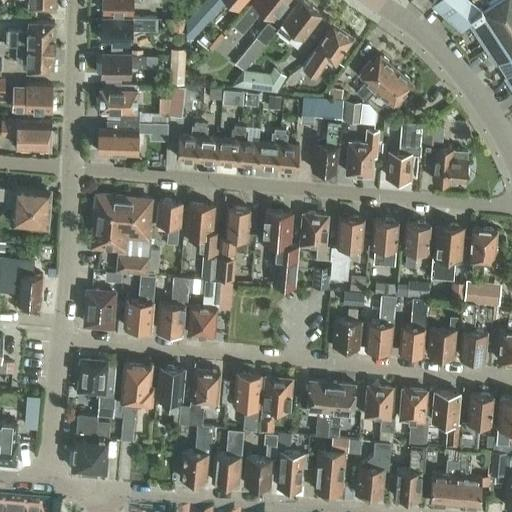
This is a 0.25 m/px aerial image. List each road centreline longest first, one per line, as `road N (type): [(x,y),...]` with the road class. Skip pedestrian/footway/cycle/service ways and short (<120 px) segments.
road 1 (residential): [(511,377),(61,338)]
road 2 (residential): [(511,207),(71,168)]
road 3 (residential): [(334,511),(103,486)]
road 4 (residential): [(511,157),(451,61),(373,0)]
road 5 (residential): [(61,338),(71,168)]
road 6 (residential): [(71,168),(76,0)]
road 7 (residential): [(47,480),(61,338)]
